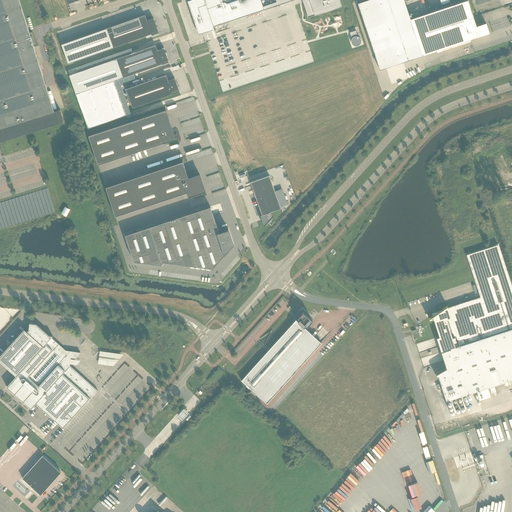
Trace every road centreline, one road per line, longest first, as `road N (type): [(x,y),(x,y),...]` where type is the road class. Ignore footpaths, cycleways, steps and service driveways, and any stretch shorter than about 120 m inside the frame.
road 1 (secondary): [(511,69),(412,112),(274,273)]
road 2 (secondary): [(278,277),(427,120),(511,85)]
road 3 (unclassified): [(166,0),(255,251),(274,273)]
road 4 (unclassified): [(456,511),(393,317),(305,296)]
road 5 (unclassified): [(185,319),(0,291)]
road 6 (secondary): [(63,511),(188,372)]
road 7 (unknown): [(343,303),(327,338),(269,404)]
